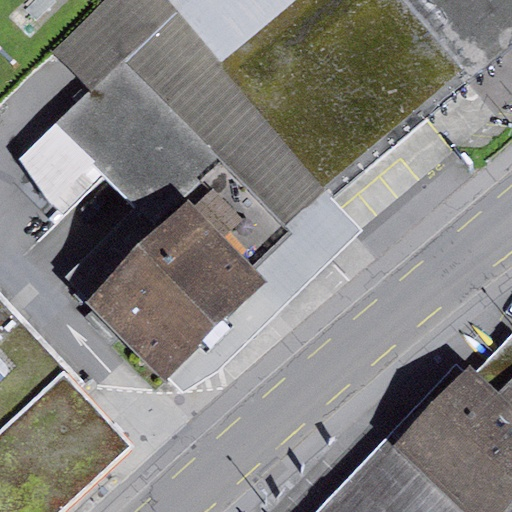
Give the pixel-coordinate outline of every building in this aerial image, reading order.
[(109,0),(58,55),(92,92),(126,61),(284,228),(323,195),(163,0),(109,0)] [(511,0),(163,0),(323,195),(330,203),(511,53),(511,0)] [(92,92),(57,125),(161,236),(192,205),(256,269),(292,236),(284,228),(126,61),(92,92)] [(361,232),(330,203),(323,195),(284,228),(292,236),(256,269),(271,285),(168,387),(179,396),(213,378),(361,232)] [(271,285),(256,269),(192,205),(161,236),(88,307),(168,387),(271,285)] [(0,297),(0,433),(66,376),(0,297)] [(459,511),(394,449),(467,375),(497,404),(511,388),(511,340),(476,375),(463,362),(320,511),(459,511)] [(511,511),(511,388),(497,404),(467,375),(394,449),(459,511),(511,511)] [(66,376),(0,433),(0,511),(67,511),(132,450),(66,376)]
